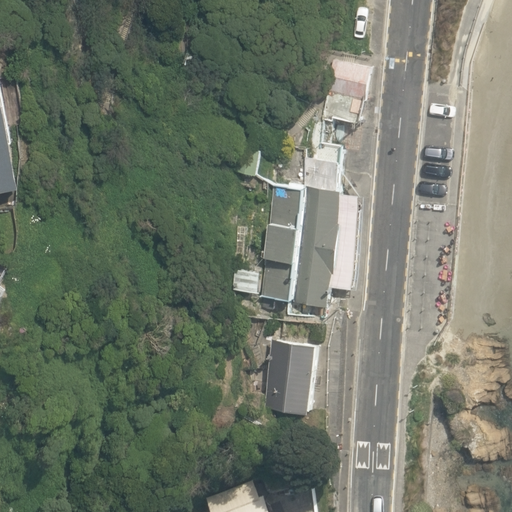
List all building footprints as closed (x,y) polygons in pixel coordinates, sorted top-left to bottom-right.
[(336,114),(364,118),(371,61),(331,56),(324,117),(335,118),(336,114)] [(0,191),(27,186),(5,77),(0,78),(0,76),(0,191)] [(240,143),(235,171),(260,176),(265,148),(240,143)] [(344,189),(347,161),(310,157),(307,186),(277,183),(266,294),(264,308),(278,309),(279,297),(299,299),(299,301),(335,304),(346,189),(344,189)] [(236,263),(247,263),(250,225),(239,224),(236,263)] [(266,271),(238,268),(236,289),(264,292),(266,271)] [(0,299),(3,294),(9,298),(15,288),(0,279),(0,299)] [(268,333),(288,334),(289,317),(275,317),(269,323),(268,333)] [(269,404),(315,410),(323,342),(277,336),(269,404)] [(208,496),(214,511),(273,511),(266,494),(261,496),(255,478),(208,496)]
